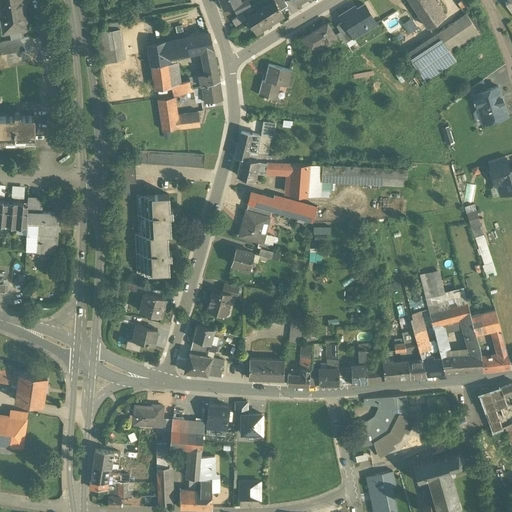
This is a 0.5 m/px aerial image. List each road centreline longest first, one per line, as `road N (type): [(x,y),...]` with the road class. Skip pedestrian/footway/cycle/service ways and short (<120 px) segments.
road 1 (residential): [(229,65),(234,124),(167,383)]
road 2 (secondary): [(91,181),(69,0)]
road 3 (residential): [(41,176),(54,105),(35,0)]
road 4 (residential): [(511,376),(333,393)]
road 5 (residential): [(333,393),(167,383)]
road 6 (residential): [(229,65),(332,0)]
